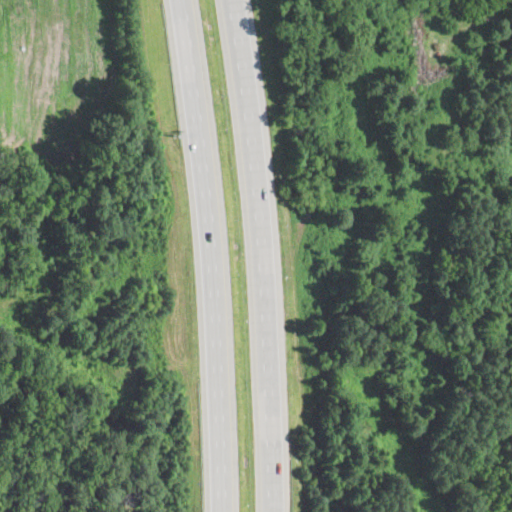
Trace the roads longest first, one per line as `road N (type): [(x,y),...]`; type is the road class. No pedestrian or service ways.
road 1 (motorway): [(186,0),(208,136),(224,511)]
road 2 (motorway): [(275,511),(261,123),(242,0)]
